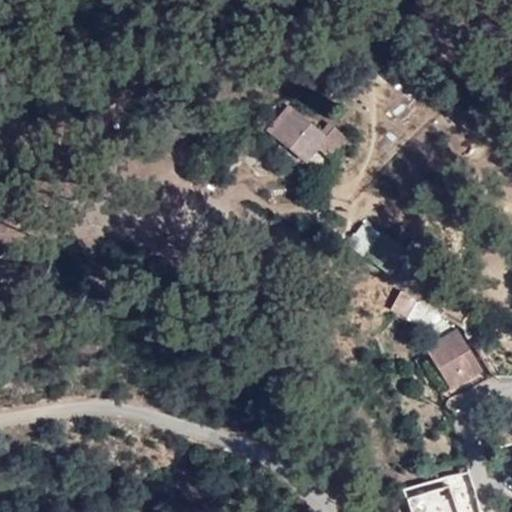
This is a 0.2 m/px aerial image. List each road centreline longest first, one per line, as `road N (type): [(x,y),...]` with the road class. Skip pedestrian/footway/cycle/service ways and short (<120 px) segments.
road 1 (residential): [(0,419),(95,407),(142,413),(278,467),(327,511)]
road 2 (residential): [(490,511),(474,441),(477,413),(495,394),(511,392)]
